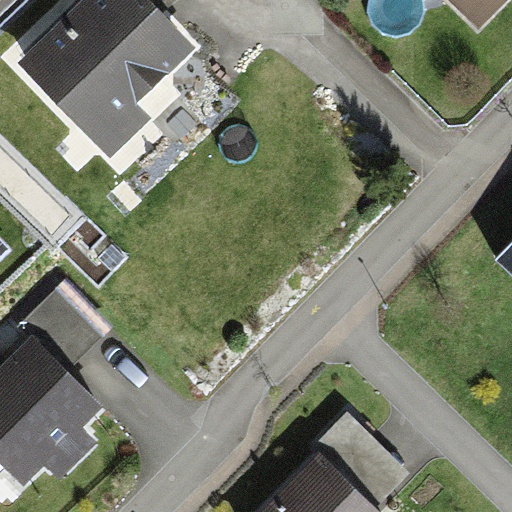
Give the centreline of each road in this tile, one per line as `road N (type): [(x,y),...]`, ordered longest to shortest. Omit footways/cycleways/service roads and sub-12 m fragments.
road 1 (unknown): [(242,0),(331,59),(457,169)]
road 2 (residential): [(144,511),(211,441),(245,384),(321,305)]
road 3 (residential): [(321,305),(511,114)]
road 4 (residential): [(511,491),(321,305)]
